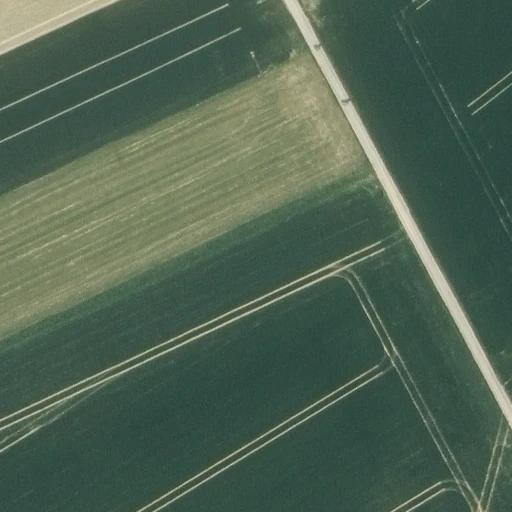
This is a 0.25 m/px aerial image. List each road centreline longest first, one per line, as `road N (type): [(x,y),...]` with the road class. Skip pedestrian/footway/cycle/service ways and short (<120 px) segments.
road 1 (track): [(511,421),(290,0)]
road 2 (track): [(0,349),(381,172)]
